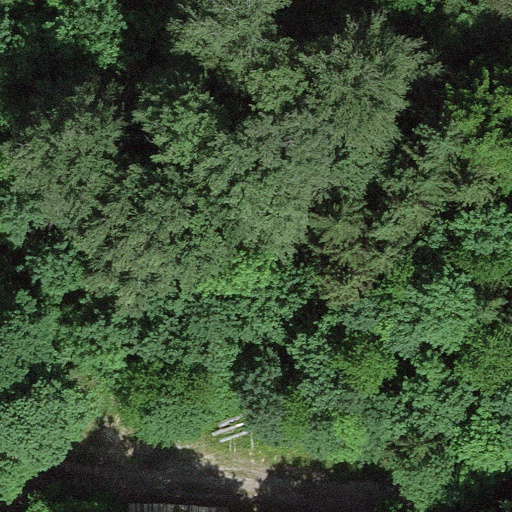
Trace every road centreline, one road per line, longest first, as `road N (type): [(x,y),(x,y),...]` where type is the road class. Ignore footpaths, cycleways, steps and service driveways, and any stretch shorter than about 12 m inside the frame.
road 1 (track): [(0,447),(112,485),(275,493)]
road 2 (track): [(275,493),(366,497),(511,479)]
